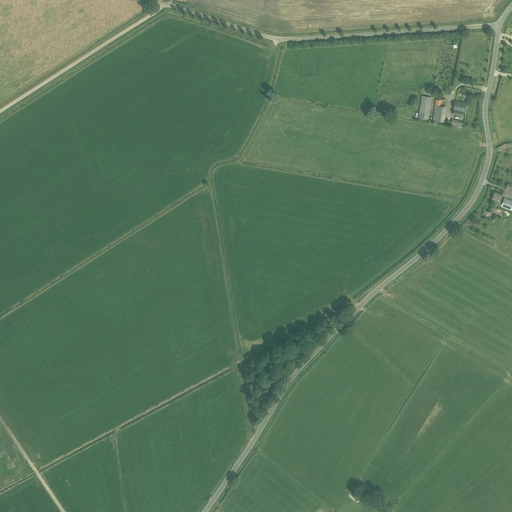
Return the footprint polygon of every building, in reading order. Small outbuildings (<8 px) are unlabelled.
[(429,120),(432,97),(422,96),(418,118),(429,120)] [(436,98),(435,105),(433,121),(444,122),(447,107),(443,107),(444,100),(436,98)] [(464,116),(466,103),(455,101),(454,109),(453,114),(464,116)] [(501,206),(502,203),(500,202),(503,194),(495,191),(493,192),(493,193),(494,195),(492,200),(494,201),(494,202),(495,203),(495,204),(501,206)] [(511,210),(511,208),(511,201),(504,198),(502,203),(501,206),(511,210)]
